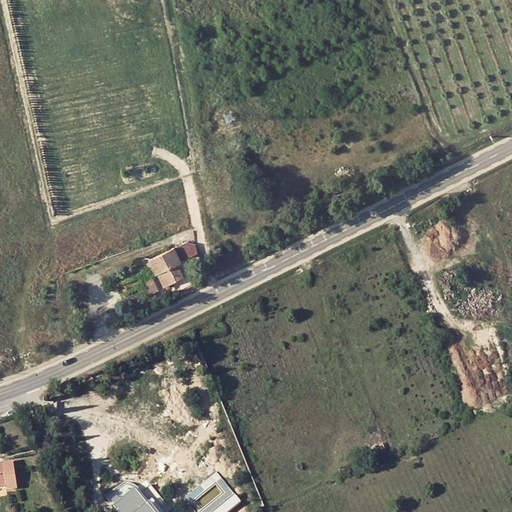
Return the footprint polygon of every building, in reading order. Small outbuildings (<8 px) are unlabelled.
[(197,253),(195,240),(179,243),(182,256),(197,253)] [(164,287),(165,287),(169,284),(184,277),(177,264),(181,262),(174,248),(150,260),(157,275),(158,274),(164,287)] [(152,276),(144,280),(151,295),(159,291),(152,276)] [(12,461),(0,463),(0,485),(6,485),(6,489),(17,487),(12,461)] [(165,511),(164,510),(166,507),(158,497),(143,508),(134,498),(118,511),(119,511),(165,511)]
